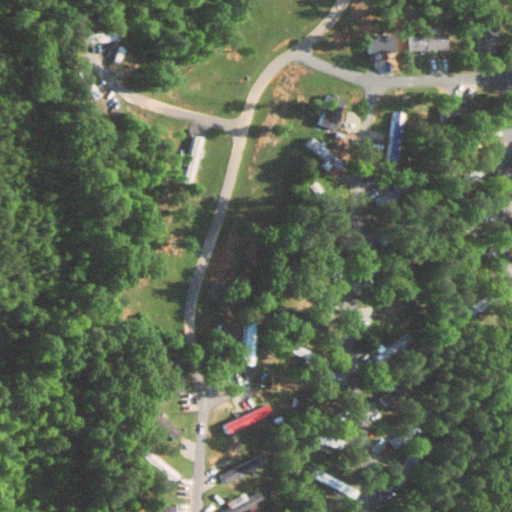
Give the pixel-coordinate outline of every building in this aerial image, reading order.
[(475,50),(492,50),(493,22),(476,21),(475,50)] [(407,35),(407,50),(444,48),(444,33),(407,35)] [(98,93),(79,70),(73,76),(92,99),(98,93)] [(323,101),(316,124),(331,128),(338,106),(323,101)] [(183,181),(192,182),(197,142),(188,141),(183,181)] [(384,158),(394,161),(400,146),(389,142),(384,158)] [(252,335),(242,335),(241,364),(251,365),(252,335)] [(162,391),(178,391),(178,367),(163,367),(162,391)] [(224,432),(269,413),(265,404),(220,424),(224,432)] [(214,511),(241,511),(247,510),(246,506),(260,501),(258,495),(214,511)]
